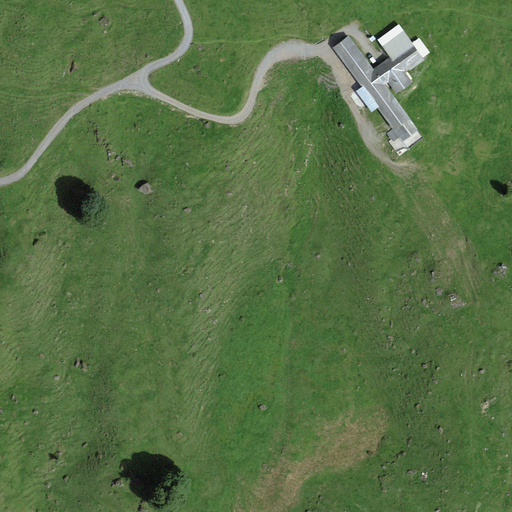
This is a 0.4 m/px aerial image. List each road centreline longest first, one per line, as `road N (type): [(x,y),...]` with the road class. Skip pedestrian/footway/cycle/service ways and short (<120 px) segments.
road 1 (track): [(123,82),(208,118),(234,119),(278,47),(316,46),(345,72)]
road 2 (track): [(187,39),(172,59),(74,107),(22,172),(0,181)]
